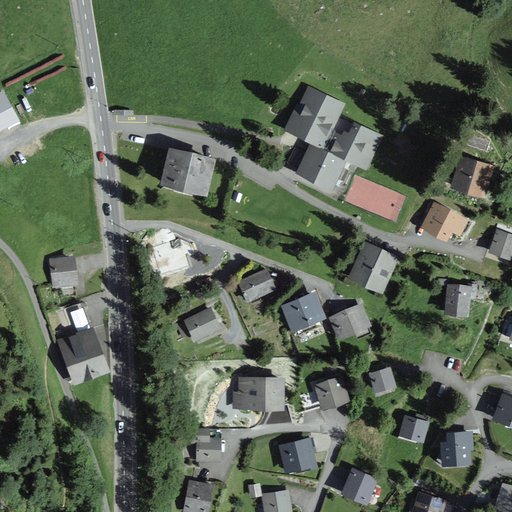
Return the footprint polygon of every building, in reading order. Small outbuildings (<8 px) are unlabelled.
[(285,130),(310,142),(321,148),(343,104),(308,86),(285,130)] [(0,132),(19,123),(3,92),(0,93),(0,132)] [(342,129),(334,144),(330,152),(348,161),(366,171),(384,136),(355,121),(349,132),(342,129)] [(332,191),(348,161),(330,152),(321,148),(310,142),(295,172),(332,191)] [(214,159),(169,148),(160,186),(205,197),(214,159)] [(494,165),(459,156),(451,189),(485,198),(494,165)] [(469,220),(434,203),(422,228),(449,241),(453,232),(461,236),(469,220)] [(511,234),(497,230),(490,253),(511,260),(511,234)] [(181,252),(172,232),(146,243),(154,263),(181,252)] [(399,257),(365,242),(349,278),(383,293),(399,257)] [(79,285),(75,256),(48,260),(52,289),(79,285)] [(277,290),(267,269),(239,281),(249,303),(277,290)] [(472,287),(448,285),(446,315),(469,317),(472,287)] [(326,318),(315,292),(281,306),(292,332),(326,318)] [(372,328),(362,305),(329,318),(339,342),(372,328)] [(222,330),(211,308),(184,321),(195,342),(222,330)] [(110,372),(93,327),(57,341),(73,386),(110,372)] [(396,387),(390,367),(369,374),(375,394),(396,387)] [(285,379),(239,377),(239,392),(232,392),(232,409),(283,411),(285,379)] [(342,377),(314,386),(322,411),(351,402),(342,377)] [(511,398),(503,395),(499,406),(494,420),(511,426),(511,398)] [(430,422),(405,415),(399,435),(424,442),(430,422)] [(471,421),(450,422),(451,438),(471,438),(471,421)] [(210,437),(210,429),(191,430),(192,445),(197,445),(198,463),(221,463),(221,437),(210,437)] [(317,466),(310,438),(279,445),(286,474),(317,466)] [(470,440),(442,442),(444,467),(471,465),(470,440)] [(379,478),(352,467),(341,494),(368,505),(379,478)] [(209,511),(214,485),(189,481),(185,501),(183,501),(181,511),(186,511),(209,511)] [(292,511),(289,490),(262,494),(260,483),(249,485),(251,499),(262,497),(264,511),(292,511)] [(511,511),(511,486),(503,483),(495,509),(505,511),(511,511)] [(443,511),(447,500),(419,491),(412,511),(443,511)]
